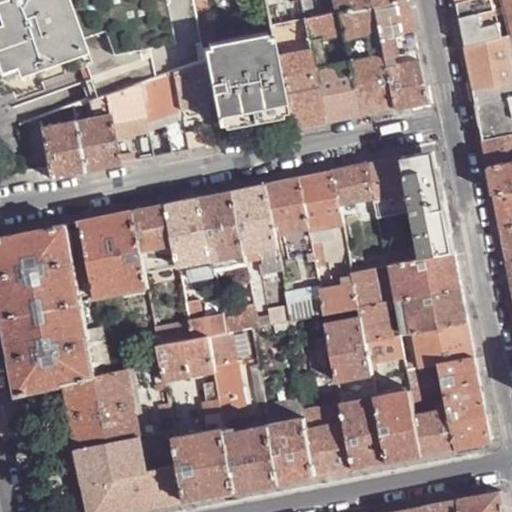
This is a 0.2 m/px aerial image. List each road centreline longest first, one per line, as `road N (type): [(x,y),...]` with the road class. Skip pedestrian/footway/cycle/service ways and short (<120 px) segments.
road 1 (residential): [(0,212),(455,112)]
road 2 (residential): [(455,112),(511,417)]
road 3 (residential): [(511,462),(260,511)]
